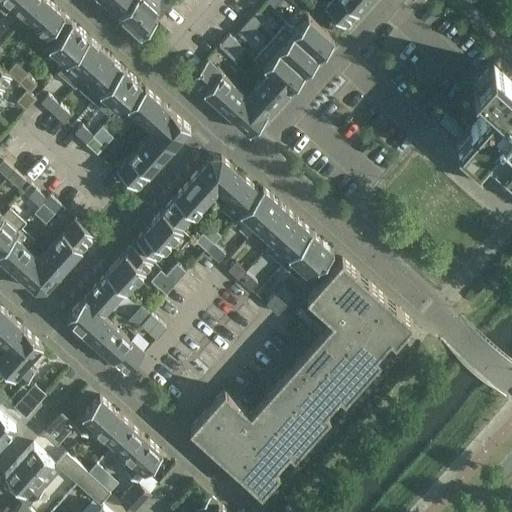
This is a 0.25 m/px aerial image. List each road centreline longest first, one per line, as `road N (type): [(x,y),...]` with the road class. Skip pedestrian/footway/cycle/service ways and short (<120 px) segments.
road 1 (residential): [(40,317),(217,126)]
road 2 (residential): [(437,317),(252,153)]
road 3 (residential): [(252,153),(390,0)]
road 4 (residential): [(217,126),(74,0)]
road 5 (residential): [(195,460),(88,361)]
road 6 (residential): [(0,460),(88,361)]
